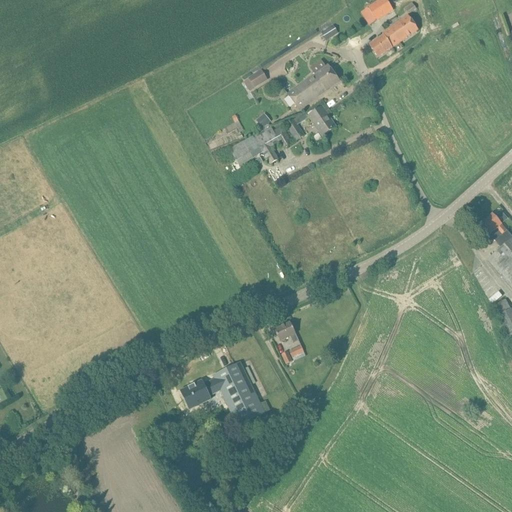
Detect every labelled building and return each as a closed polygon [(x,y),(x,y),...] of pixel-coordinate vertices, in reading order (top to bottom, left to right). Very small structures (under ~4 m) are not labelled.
[(388,0),(380,0),(363,11),(371,25),(395,10),(388,0)] [(412,3),(404,9),(408,15),(416,9),(412,3)] [(384,36),(369,46),(378,58),(419,31),(409,16),(382,34),(384,36)] [(315,75),(288,95),(299,111),(339,82),(328,66),(326,68),(321,62),(311,69),(315,75)] [(269,69),(272,73),(280,67),(276,63),(269,69)] [(244,83),(249,91),(266,81),(261,73),(244,83)] [(309,116),(306,112),(286,125),(297,141),(304,136),(297,126),(309,118),(322,137),(336,128),(322,108),(309,116)] [(257,122),(263,128),(267,125),(262,118),(257,122)] [(270,127),(230,150),(239,166),(263,152),(270,164),(278,160),(271,148),(279,143),(281,147),(290,141),(282,127),(273,132),(270,127)] [(493,215),(480,225),(501,249),(511,239),(511,236),(501,225),(496,219),(493,215)] [(511,239),(501,249),(488,260),(511,288),(511,239)] [(506,301),(493,308),(498,317),(511,310),(506,301)] [(290,323),(274,330),(280,342),(291,337),(296,349),(301,347),(290,323)] [(301,347),(296,349),(289,352),(292,358),(304,352),(301,347)] [(287,353),(282,355),(286,365),(292,362),(287,353)] [(202,382),(180,392),(189,411),(211,400),(209,397),(220,391),(237,427),(265,414),(241,363),(213,377),(215,380),(204,385),(202,382)]
